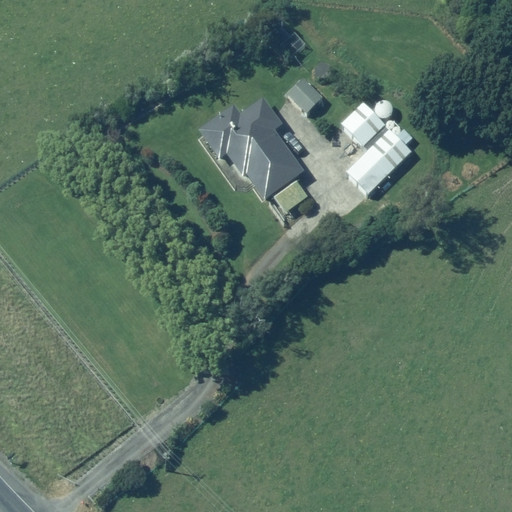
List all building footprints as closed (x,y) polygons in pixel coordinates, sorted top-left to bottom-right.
[(304,83),(287,98),(306,118),(322,102),(304,83)] [(364,152),(386,127),(354,99),(345,109),(351,114),(338,129),(364,152)] [(235,112),(199,135),(217,164),(227,158),(241,181),(248,177),(264,203),(304,177),(275,132),(280,129),(264,105),(240,120),(235,112)] [(417,155),(393,129),(344,175),(368,201),(417,155)] [(295,187),(273,202),(283,216),(305,202),(295,187)]
